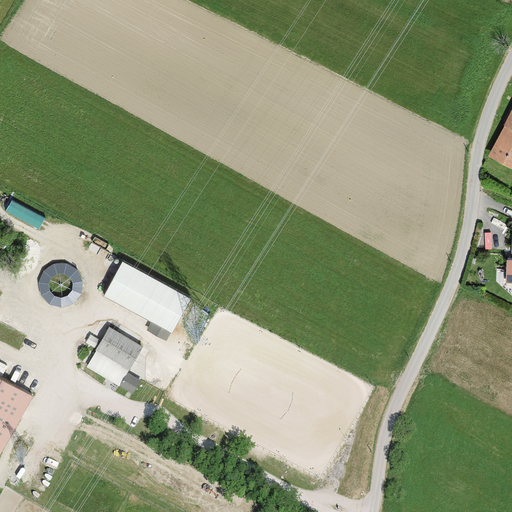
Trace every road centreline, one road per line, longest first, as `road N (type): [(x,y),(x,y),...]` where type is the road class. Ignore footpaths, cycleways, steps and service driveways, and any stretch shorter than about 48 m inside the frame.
road 1 (unclassified): [(511,67),(478,147),(455,273),(389,418),(374,511)]
road 2 (track): [(171,350),(91,304),(58,365),(129,408),(156,411)]
road 3 (track): [(314,511),(175,432),(156,411)]
